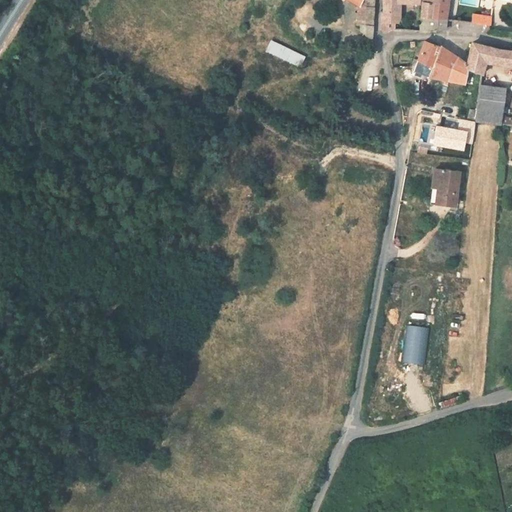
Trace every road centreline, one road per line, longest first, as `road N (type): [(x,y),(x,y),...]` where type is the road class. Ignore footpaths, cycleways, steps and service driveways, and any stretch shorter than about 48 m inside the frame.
road 1 (unclassified): [(350,432),(402,149),(379,42)]
road 2 (unclassified): [(511,392),(388,429),(350,432)]
road 3 (unclassified): [(379,42),(425,34),(511,44)]
